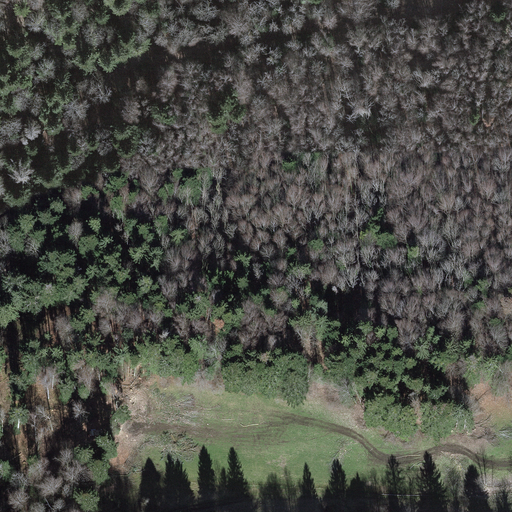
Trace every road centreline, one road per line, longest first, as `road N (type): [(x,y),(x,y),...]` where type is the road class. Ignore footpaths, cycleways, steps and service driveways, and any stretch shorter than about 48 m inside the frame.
road 1 (track): [(9,9),(66,41),(149,60),(440,0)]
road 2 (track): [(511,487),(351,487),(157,511)]
